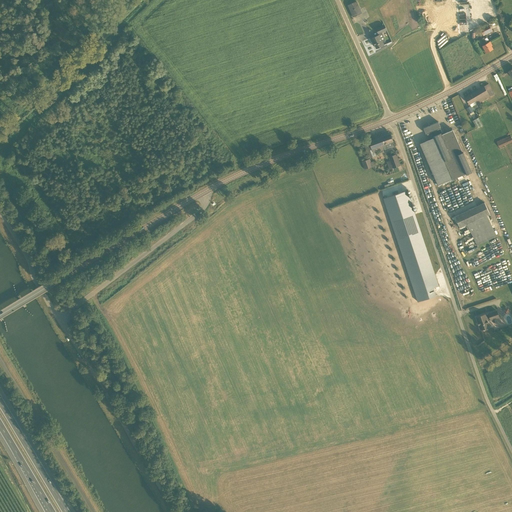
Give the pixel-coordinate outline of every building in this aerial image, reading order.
[(353,17),(362,13),(357,1),(348,5),(353,17)] [(483,36),(492,31),(489,24),(480,29),(483,36)] [(383,45),(379,35),(370,39),(372,43),(373,42),(376,48),(383,45)] [(487,43),(484,38),(479,40),(487,52),(493,49),(491,46),(492,45),(490,42),(487,43)] [(491,88),(489,84),(465,97),(468,104),(475,101),(477,103),(495,94),(491,88)] [(473,120),(476,128),(482,126),(479,117),(473,120)] [(442,135),(441,133),(442,133),(440,128),(441,127),(438,122),(423,128),(426,134),(427,133),(429,140),(420,144),(438,185),(466,174),(472,172),(464,152),(462,152),(453,130),(442,135)] [(374,153),(386,149),(384,145),(393,142),(390,134),(364,143),(369,158),(372,157),(370,150),(372,149),(374,153)] [(499,147),(511,141),(511,139),(510,135),(496,141),(499,147)] [(392,168),(400,165),(396,154),(389,157),(390,160),(392,168)] [(371,162),(370,159),(362,161),(365,169),(373,167),(376,166),(374,161),(371,162)] [(383,199),(417,302),(435,296),(432,288),(437,287),(405,191),(383,199)] [(495,234),(487,215),(490,214),(484,203),(455,216),(460,228),(467,224),(475,243),(495,234)] [(17,296),(25,309),(27,307),(19,294),(17,296)] [(499,317),(497,310),(488,313),(488,314),(486,314),(476,317),(480,330),(490,327),(488,320),(490,320),(499,317)]
